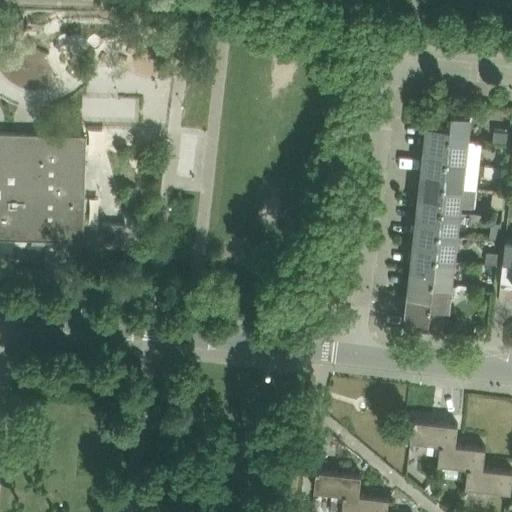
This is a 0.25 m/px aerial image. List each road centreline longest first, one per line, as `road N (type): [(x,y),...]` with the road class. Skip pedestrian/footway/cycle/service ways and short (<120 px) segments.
road 1 (residential): [(365,355),(394,116),(408,81),(433,67),(511,78)]
road 2 (residential): [(365,355),(0,313)]
road 3 (residential): [(511,371),(365,355)]
